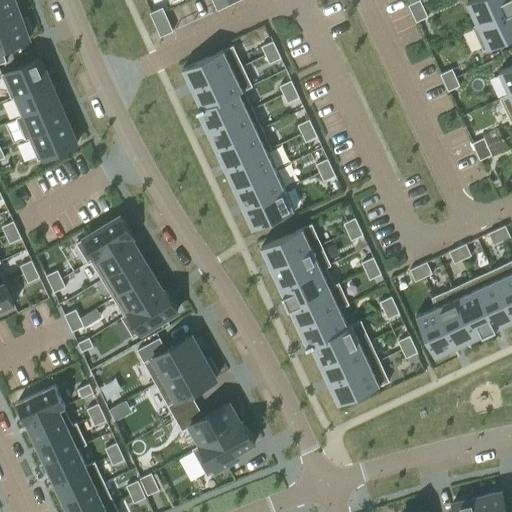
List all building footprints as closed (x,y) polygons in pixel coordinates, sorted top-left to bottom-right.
[(0,0),(0,21),(21,14),(15,0),(0,0)] [(227,0),(213,0),(217,9),(230,3),(227,0)] [(420,0),(418,0),(408,5),(412,13),(424,8),(420,0)] [(511,0),(471,0),(466,2),(476,24),(472,26),(473,27),(511,8),(511,0)] [(162,6),(150,12),(155,23),(160,35),(173,30),(162,6)] [(424,8),(412,13),(416,22),(428,16),(424,8)] [(511,8),(473,27),(483,50),(511,36),(511,8)] [(21,14),(0,21),(0,62),(6,60),(2,48),(29,37),(28,33),(32,32),(26,15),(22,17),(21,14)] [(273,40),(261,46),(265,54),(277,49),(273,40)] [(233,44),(182,67),(184,70),(188,68),(196,85),(192,87),(192,88),(243,64),(233,44)] [(277,49),(265,54),(269,63),(281,57),(278,52),(277,49)] [(40,57),(1,73),(11,96),(50,80),(40,57)] [(243,64),(192,88),(193,89),(197,88),(204,105),(201,106),(197,108),(197,109),(252,84),(243,64)] [(511,64),(498,71),(508,93),(500,97),(500,98),(511,92),(511,64)] [(452,68),(440,74),(444,82),(456,77),(452,68)] [(456,77),(444,82),(448,91),(460,85),(456,77)] [(291,79),(279,85),(283,93),(295,88),(291,79)] [(50,80),(11,96),(12,97),(13,97),(21,115),(16,117),(17,117),(59,99),(50,80)] [(252,84),(197,109),(198,111),(202,109),(210,126),(206,128),(206,129),(253,107),(244,89),(252,85),(252,84)] [(295,88),(283,93),(287,102),(299,96),(295,88)] [(511,92),(500,98),(511,121),(511,120),(511,92)] [(59,99),(17,117),(25,137),(67,119),(59,99)] [(253,107),(206,129),(207,130),(211,129),(219,146),(215,147),(216,148),(262,127),(253,107)] [(67,119),(25,137),(26,138),(29,137),(38,159),(77,142),(67,119)] [(309,119),(297,124),(301,132),(313,127),(309,119)] [(262,127),(216,148),(216,150),(220,148),(228,165),(224,167),(225,168),(271,147),(262,127)] [(313,127),(301,132),(305,141),(317,136),(313,127)] [(483,137),(472,143),(476,151),(487,146),(483,137)] [(487,146),(476,151),(480,160),(491,154),(487,146)] [(271,147),(225,168),(225,169),(229,168),(237,185),(233,187),(234,188),(276,168),(267,150),(272,148),(271,147)] [(327,158),(316,163),(320,172),(331,166),(327,158)] [(331,166),(320,172),(324,180),(335,175),(331,166)] [(276,168),(234,188),(234,189),(238,187),(246,204),(242,206),(243,207),(285,188),(276,168)] [(285,188),(243,207),(243,209),(247,207),(255,224),(251,226),(252,228),(294,208),(285,188)] [(121,215),(76,242),(88,261),(132,234),(121,215)] [(355,217),(343,223),(347,231),(359,226),(355,217)] [(13,220),(1,226),(5,234),(17,228),(13,220)] [(312,223),(261,246),(262,248),(266,247),(274,264),(270,266),(270,267),(321,243),(312,223)] [(505,225),(496,229),(502,240),(506,238),(510,236),(505,225)] [(359,226),(347,231),(351,240),(363,234),(359,226)] [(17,228),(5,234),(9,243),(21,237),(17,228)] [(496,229),(488,233),(494,244),(502,240),(496,229)] [(132,234),(88,261),(88,262),(91,261),(102,278),(141,254),(130,237),(133,235),(132,234)] [(321,243),(270,267),(271,268),(275,266),(283,284),(279,285),(279,286),(330,263),(321,243)] [(466,243),(457,247),(463,259),(471,255),(466,243)] [(457,247),(449,251),(454,263),(463,259),(457,247)] [(141,254),(102,278),(113,297),(152,273),(141,254)] [(373,256),(361,262),(365,270),(377,265),(373,256)] [(32,259),(20,265),(24,273),(35,268),(32,259)] [(511,262),(511,260),(491,269),(511,313),(511,262)] [(427,261),(418,265),(424,277),(432,273),(427,261)] [(330,263),(279,286),(280,288),(284,286),(292,303),(288,305),(289,306),(339,282),(335,284),(326,266),(331,264),(330,263)] [(377,265),(365,270),(369,279),(381,273),(377,265)] [(418,265),(410,269),(415,281),(424,277),(418,265)] [(35,268),(24,273),(28,282),(39,276),(35,268)] [(58,269),(46,274),(50,283),(61,277),(58,269)] [(511,313),(491,269),(472,278),(495,329),(496,328),(494,324),(511,316),(511,313)] [(152,273),(113,297),(124,314),(121,316),(121,317),(166,290),(165,289),(163,291),(152,273)] [(61,277),(50,283),(54,292),(66,286),(61,277)] [(472,278),(452,287),(476,338),(477,337),(475,333),(492,325),(494,329),(495,329),(472,278)] [(5,282),(0,284),(0,309),(15,302),(5,282)] [(339,282),(289,306),(289,307),(293,305),(301,323),(297,324),(298,325),(348,302),(339,282)] [(452,287),(432,296),(456,347),(457,346),(455,342),(472,334),(474,338),(476,338),(452,287)] [(166,290),(121,317),(133,336),(178,309),(166,290)] [(391,296),(380,301),(384,309),(395,304),(391,296)] [(436,305),(416,314),(435,356),(438,355),(436,351),(453,343),(455,347),(456,347),(432,296),(432,297),(436,305)] [(348,302),(298,325),(298,327),(302,325),(311,342),(306,344),(307,345),(361,320),(361,319),(348,325),(340,307),(349,303),(348,302)] [(395,304),(384,309),(387,318),(399,313),(395,304)] [(76,308),(64,314),(68,322),(80,317),(76,308)] [(80,317),(68,322),(72,331),(84,325),(80,317)] [(361,320),(307,345),(307,347),(311,345),(315,343),(323,360),(319,362),(319,363),(370,339),(361,320)] [(159,336),(137,349),(144,361),(156,382),(204,356),(192,334),(166,348),(159,336)] [(409,335),(398,340),(402,349),(413,343),(409,335)] [(89,336),(77,342),(81,351),(93,345),(89,336)] [(370,339),(319,363),(320,364),(324,363),(332,380),(328,382),(329,383),(379,359),(370,339)] [(413,343),(402,349),(406,357),(417,352),(413,343)] [(204,356),(156,382),(168,404),(174,416),(197,403),(190,392),(216,378),(214,374),(218,372),(210,356),(206,359),(204,356)] [(379,359),(329,383),(329,384),(333,382),(341,399),(337,401),(338,403),(389,380),(379,359)] [(89,383),(77,388),(81,397),(82,397),(93,391),(89,383)] [(55,384),(17,402),(27,422),(65,404),(55,384)] [(197,403),(174,416),(182,429),(190,425),(197,437),(201,444),(192,448),(193,449),(243,421),(242,420),(240,421),(229,401),(204,416),(197,403)] [(98,402),(87,408),(90,416),(102,411),(98,402)] [(65,404),(27,422),(36,442),(77,423),(77,422),(72,424),(64,406),(65,405),(65,404)] [(102,411),(90,416),(95,425),(106,420),(102,411)] [(243,421),(193,449),(199,460),(207,475),(229,463),(226,458),(234,453),(255,442),(243,421)] [(77,423),(36,442),(45,461),(86,442),(77,423)] [(86,442),(45,461),(54,481),(95,462),(95,461),(86,465),(78,447),(87,443),(86,442)] [(117,442),(105,447),(109,455),(120,450),(117,442)] [(120,450),(109,455),(113,464),(125,459),(120,450)] [(95,462),(54,481),(63,501),(104,481),(95,462)] [(151,472),(140,477),(147,494),(159,489),(151,472)] [(138,479),(126,485),(130,493),(142,488),(138,479)] [(104,481),(63,501),(68,511),(89,511),(114,501),(104,481)] [(142,488),(130,493),(134,502),(146,497),(142,488)] [(506,511),(502,490),(477,496),(480,511),(506,511)] [(455,511),(480,511),(477,496),(453,501),(455,511)] [(118,511),(114,501),(89,511),(118,511)]
